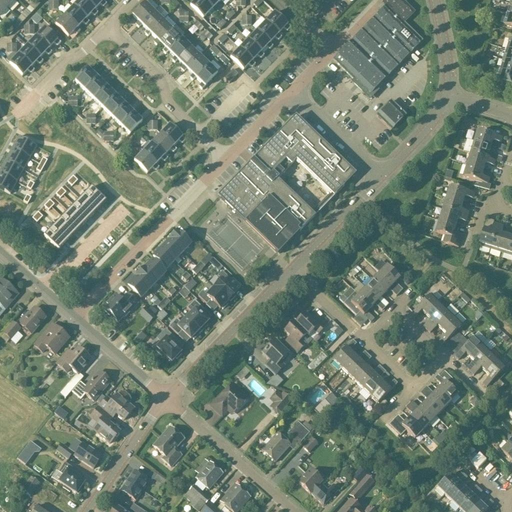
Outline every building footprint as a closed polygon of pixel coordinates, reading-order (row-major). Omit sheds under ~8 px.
[(0,0),(0,16),(8,8),(0,0)] [(0,0),(8,8),(16,0),(0,0)] [(82,0),(80,0),(73,8),(89,24),(89,23),(86,20),(91,15),(94,18),(97,15),(82,0)] [(103,2),(100,0),(82,0),(97,15),(98,14),(95,11),(100,6),(103,9),(106,5),(103,2)] [(212,11),(200,0),(197,0),(190,8),(203,20),(212,11)] [(220,2),(218,0),(200,0),(212,11),(220,2)] [(259,0),(253,6),(256,9),(263,3),(259,0)] [(332,61),(369,97),(422,42),(401,22),(414,10),(402,0),(384,0),(381,4),(386,8),(332,61)] [(39,6),(35,2),(25,11),(30,16),(39,6)] [(138,29),(154,13),(144,4),(132,17),(138,23),(135,26),(138,29)] [(73,8),(64,17),(80,33),(80,32),(77,29),(82,24),(86,27),(89,24),(73,8)] [(25,11),(16,21),(20,25),(30,16),(25,11)] [(154,13),(138,29),(139,29),(141,27),(147,32),(144,35),(147,38),(163,22),(154,13)] [(35,26),(41,20),(35,14),(29,20),(35,26)] [(290,30),(287,27),(274,14),(265,23),(278,36),(284,30),(287,33),(290,30)] [(80,33),(64,17),(55,26),(68,39),(74,33),(77,36),(80,33)] [(20,25),(16,21),(6,31),(11,35),(20,25)] [(172,31),(163,22),(147,38),(148,38),(150,35),(156,41),(153,44),(156,47),(172,31)] [(220,31),(226,25),(223,22),(216,28),(220,31)] [(194,26),(194,27),(200,33),(203,30),(197,23),(194,26)] [(265,23),(257,32),(272,48),(273,48),(270,45),(275,39),(278,42),(281,39),(278,36),(265,23)] [(233,27),(226,33),(230,37),(236,30),(233,27)] [(44,29),(35,38),(51,53),(52,53),(49,50),(54,45),(57,48),(60,44),(44,29)] [(181,40),(172,31),(156,47),(157,47),(159,44),(165,50),(162,52),(165,56),(181,40)] [(212,39),(206,32),(203,35),(209,42),(212,39)] [(272,48),(257,32),(248,42),(264,57),(261,54),(266,48),(269,51),(272,48)] [(224,36),(218,42),(221,46),(227,39),(224,36)] [(51,53),(35,38),(27,47),(43,63),(43,62),(40,59),(45,54),(48,57),(51,53)] [(190,48),(181,40),(165,56),(166,56),(168,53),(174,58),(171,61),(174,64),(190,48)] [(264,57),(248,42),(239,51),(255,66),(252,63),(257,57),(261,60),(264,57)] [(43,63),(27,47),(18,56),(34,72),(34,71),(31,68),(36,63),(39,66),(43,63)] [(199,57),(190,48),(174,64),(175,65),(177,62),(183,67),(180,70),(183,73),(199,57)] [(216,57),(220,54),(213,48),(210,51),(216,57)] [(255,66),(239,51),(230,60),(243,72),(249,66),(252,69),(255,66)] [(34,72),(18,56),(9,65),(22,78),(28,72),(31,75),(34,72)] [(208,66),(199,57),(183,73),(184,73),(186,71),(192,76),(189,79),(193,82),(195,79),(208,66)] [(222,57),(219,60),(226,66),(229,63),(222,57)] [(511,63),(504,61),(501,69),(500,70),(499,71),(511,75),(511,63)] [(217,75),(208,66),(195,79),(201,85),(198,88),(202,91),(217,75)] [(84,92),(96,79),(87,70),(75,83),(81,89),(78,91),(82,94),(84,92)] [(229,85),(238,76),(232,71),(224,80),(229,85)] [(499,73),(499,74),(497,82),(511,86),(511,75),(499,71),(499,73)] [(96,79),(84,92),(90,98),(87,100),(91,103),(93,101),(105,88),(96,79)] [(115,97),(105,88),(93,101),(99,107),(96,109),(100,112),(102,110),(115,97)] [(115,97),(102,110),(108,115),(105,118),(109,121),(111,118),(111,119),(124,106),(115,97)] [(381,121),(391,131),(405,116),(391,103),(383,111),(387,114),(381,121)] [(133,114),(124,106),(111,119),(117,124),(114,126),(118,130),(120,127),(133,114)] [(133,114),(120,127),(126,133),(123,135),(127,138),(129,136),(142,123),(133,114)] [(267,147),(263,151),(264,152),(255,161),(257,163),(252,168),(250,166),(219,198),(227,207),(226,207),(234,215),(237,212),(247,221),(245,223),(248,226),(279,255),(303,230),(355,176),(337,159),(337,160),(330,154),(331,153),(327,149),(326,150),(319,143),(320,142),(315,138),(314,139),(311,136),(312,135),(309,133),(310,132),(305,128),(296,119),(289,126),(288,125),(284,130),(285,130),(278,137),(277,136),(273,140),(274,141),(268,148),(267,147)] [(185,142),(182,139),(169,126),(160,136),(173,148),(174,148),(179,142),(182,145),(185,142)] [(477,131),(474,143),(491,148),(493,142),(501,144),(503,139),(477,131)] [(173,148),(160,136),(152,145),(165,157),(170,152),(173,155),(177,151),(174,148),(173,148)] [(40,150),(22,140),(15,152),(33,162),(40,150)] [(491,148),(474,143),(470,154),(495,162),(497,157),(489,155),(491,148)] [(152,145),(143,154),(156,166),(162,160),(165,163),(168,160),(165,157),(152,145)] [(27,174),(33,162),(15,152),(9,164),(27,174)] [(156,166),(143,154),(134,163),(147,176),(153,169),(156,172),(159,169),(156,166)] [(470,154),(466,166),(484,171),(486,164),(494,167),(495,162),(470,154)] [(20,186),(27,174),(9,164),(2,176),(20,186)] [(484,171),(466,166),(463,178),(488,185),(490,180),(482,178),(484,171)] [(0,190),(13,198),(20,186),(2,176),(0,179),(0,190)] [(449,187),(446,198),(463,204),(465,197),(473,200),(475,195),(449,187)] [(84,195),(99,209),(106,203),(91,188),(84,195)] [(79,201),(93,215),(99,209),(84,195),(79,201)] [(446,198),(442,210),(467,218),(469,213),(461,211),(463,204),(446,198)] [(73,207),(88,221),(93,215),(79,201),(73,207)] [(67,213),(82,227),(88,221),(73,207),(67,213)] [(442,210),(438,222),(456,227),(458,221),(466,223),(467,218),(442,210)] [(61,219),(76,233),(82,227),(67,213),(61,219)] [(55,225),(70,239),(76,233),(61,219),(55,225)] [(456,227),(438,222),(435,233),(445,236),(442,243),(464,250),(467,241),(460,239),(462,236),(454,233),(456,227)] [(491,250),(498,225),(494,224),(491,232),(484,230),(479,247),(491,250)] [(49,231),(64,245),(70,239),(55,225),(49,231)] [(498,225),(491,250),(502,254),(507,237),(501,235),(503,227),(498,225)] [(43,237),(58,252),(64,245),(49,231),(43,237)] [(177,233),(169,242),(182,254),(190,246),(177,233)] [(511,238),(507,237),(502,254),(511,256),(511,238)] [(165,245),(161,249),(174,262),(182,254),(169,242),(165,246),(165,245)] [(174,262),(161,249),(157,253),(157,254),(153,258),(166,271),(174,262)] [(144,270),(157,283),(165,274),(152,262),(144,270)] [(399,279),(386,267),(381,262),(374,269),(379,274),(399,294),(402,291),(395,284),(399,279)] [(196,276),(200,272),(196,268),(192,272),(196,276)] [(144,270),(136,279),(149,291),(157,283),(144,270)] [(186,274),(182,278),(186,282),(190,278),(186,274)] [(379,274),(372,282),(385,294),(388,290),(395,297),(399,294),(379,274)] [(149,291),(136,279),(135,279),(136,279),(128,287),(140,300),(149,291)] [(0,280),(0,316),(5,311),(4,311),(17,295),(0,280)] [(183,299),(196,285),(191,280),(178,294),(183,299)] [(218,284),(211,290),(225,306),(226,305),(228,306),(233,302),(232,301),(233,300),(224,292),(228,288),(220,280),(217,283),(218,284)] [(372,282),(364,289),(385,308),(388,305),(380,298),(385,294),(372,282)] [(364,289),(357,296),(370,309),(374,305),(381,312),(385,308),(364,289)] [(224,307),(225,306),(209,290),(205,296),(203,294),(199,299),(207,307),(210,303),(218,312),(219,311),(220,312),(225,308),(224,307)] [(357,296),(355,293),(347,301),(350,303),(350,304),(370,323),(373,320),(366,313),(370,309),(357,296)] [(123,318),(137,305),(127,295),(121,302),(115,297),(103,309),(105,311),(104,311),(110,317),(110,316),(117,323),(123,318)] [(425,316),(438,303),(430,295),(410,315),(414,319),(421,312),(425,316)] [(186,319),(201,333),(208,326),(206,325),(208,323),(199,314),(203,310),(194,301),(186,309),(191,314),(186,319)] [(438,303),(425,316),(430,320),(423,327),(426,330),(445,310),(438,303)] [(154,315),(159,312),(155,304),(149,308),(154,315)] [(161,312),(166,308),(161,304),(157,308),(161,312)] [(145,307),(137,313),(146,324),(153,318),(145,307)] [(24,318),(18,325),(31,336),(45,319),(33,309),(25,319),(24,318)] [(445,310),(426,330),(429,334),(436,327),(441,331),(453,318),(445,310)] [(294,325),(305,335),(307,337),(313,331),(317,335),(325,327),(316,318),(311,324),(303,316),(294,325)] [(359,326),(362,323),(355,316),(352,320),(359,326)] [(445,335),(438,342),(442,346),(461,325),(453,318),(441,331),(445,335)] [(201,333),(186,319),(181,324),(176,320),(169,328),(177,337),(182,332),(190,341),(192,339),(194,341),(201,333)] [(12,323),(3,335),(1,339),(7,344),(9,340),(11,342),(21,330),(12,323)] [(305,335),(294,325),(293,323),(283,333),(291,341),(286,345),(296,354),(304,346),(299,341),(305,335)] [(34,347),(42,354),(46,349),(55,356),(69,340),(52,325),(34,347)] [(176,359),(180,355),(170,344),(175,340),(165,330),(158,337),(161,338),(155,346),(156,347),(155,348),(159,352),(159,351),(172,361),(176,357),(176,359)] [(469,358),(482,345),(474,337),(454,358),(458,361),(465,354),(469,358)] [(352,340),(345,348),(332,361),(340,368),(353,355),(349,351),(356,344),(352,340)] [(286,355),(274,343),(261,356),(268,363),(264,367),(274,376),(283,367),(278,363),(286,355)] [(482,345),(469,358),(473,362),(467,369),(470,373),(490,352),(482,345)] [(66,354),(56,365),(67,374),(70,369),(77,376),(91,360),(77,349),(70,358),(66,354)] [(357,359),(353,355),(340,368),(347,376),(367,355),(364,352),(357,359)] [(497,360),(490,352),(470,373),(473,376),(480,369),(485,373),(497,360)] [(371,358),(367,355),(347,376),(354,383),(368,369),(364,365),(371,358)] [(489,377),(482,384),(486,388),(505,368),(497,360),(485,373),(489,377)] [(313,371),(317,368),(312,363),(309,367),(313,371)] [(372,373),(368,369),(354,383),(362,390),(382,369),(379,366),(372,373)] [(385,372),(382,369),(362,390),(369,397),(383,383),(378,379),(385,372)] [(98,373),(86,388),(80,383),(72,393),(80,401),(85,396),(93,403),(110,383),(98,373)] [(275,391),(280,380),(271,375),(265,386),(275,391)] [(449,387),(444,383),(437,376),(434,379),(441,386),(436,391),(449,404),(463,390),(455,381),(449,387)] [(383,383),(369,397),(377,404),(397,383),(393,380),(387,387),(383,383)] [(504,386),(498,381),(490,390),(495,395),(504,386)] [(217,402),(221,406),(216,411),(222,417),(227,411),(232,415),(247,400),(232,386),(217,402)] [(436,391),(433,394),(426,387),(422,391),(443,410),(449,404),(436,391)] [(443,410),(422,391),(419,394),(426,401),(422,405),(436,418),(443,410)] [(270,409),(279,416),(292,401),(283,393),(281,395),(277,392),(270,401),(274,404),(270,409)] [(97,402),(101,406),(106,400),(102,396),(97,402)] [(107,399),(99,409),(112,419),(115,415),(123,422),(133,410),(117,396),(111,403),(107,399)] [(422,405),(419,409),(411,402),(408,405),(429,425),(436,418),(422,405)] [(429,425),(408,405),(405,408),(412,415),(408,419),(421,432),(429,425)] [(54,414),(58,418),(63,412),(58,408),(54,414)] [(99,409),(95,414),(92,411),(88,415),(91,418),(98,425),(92,431),(109,445),(119,434),(108,424),(112,419),(99,409)] [(408,419),(404,423),(397,416),(388,425),(400,437),(405,431),(414,440),(421,432),(408,419)] [(287,435),(291,439),(294,442),(298,446),(309,434),(307,433),(302,427),(298,424),(297,424),(287,435)] [(182,457),(175,450),(183,441),(169,429),(153,448),(164,457),(161,461),(171,470),(182,457)] [(293,452),(298,446),(291,439),(287,443),(277,434),(261,451),(274,463),(288,447),(293,452)] [(311,439),(302,449),(309,455),(318,445),(311,439)] [(25,467),(36,448),(27,442),(15,461),(25,467)] [(73,454),(61,445),(56,453),(68,462),(73,454)] [(101,458),(82,445),(74,458),(93,470),(101,458)] [(511,448),(509,445),(501,452),(511,462),(511,448)] [(84,484),(74,477),(77,472),(65,464),(58,473),(63,477),(59,484),(64,487),(62,489),(69,494),(71,492),(76,495),(78,496),(82,490),(80,489),(84,484)] [(195,480),(208,492),(222,475),(209,464),(195,480)] [(360,469),(351,479),(358,485),(367,475),(360,469)] [(310,494),(319,484),(321,481),(310,470),(298,483),(309,494),(310,494)] [(127,482),(142,492),(148,482),(134,472),(127,482)] [(460,472),(453,480),(449,475),(436,488),(444,495),(463,475),(460,472)] [(319,484),(310,494),(323,506),(338,490),(334,487),(336,484),(338,485),(340,484),(341,485),(344,481),(338,475),(332,480),(326,487),(328,490),(327,491),(319,484)] [(467,479),(463,475),(444,495),(451,503),(464,490),(460,486),(467,479)] [(166,482),(156,476),(153,480),(163,487),(166,482)] [(349,496),(357,503),(375,483),(367,476),(349,496)] [(21,492),(31,498),(40,484),(30,478),(21,492)] [(142,492),(127,482),(121,492),(135,502),(142,492)] [(235,486),(220,504),(229,511),(238,511),(250,499),(235,486)] [(199,511),(210,500),(194,487),(184,498),(191,505),(190,506),(196,511),(199,511)] [(468,494),(464,490),(451,503),(458,510),(478,490),(475,487),(468,494)] [(478,490),(458,510),(460,511),(471,511),(479,504),(475,500),(482,493),(478,490)] [(13,511),(21,511),(28,501),(20,496),(11,510),(13,511)] [(361,511),(349,501),(339,511),(370,511),(367,509),(364,511),(361,511)] [(483,508),(479,504),(471,511),(485,511),(493,504),(490,501),(483,508)]
